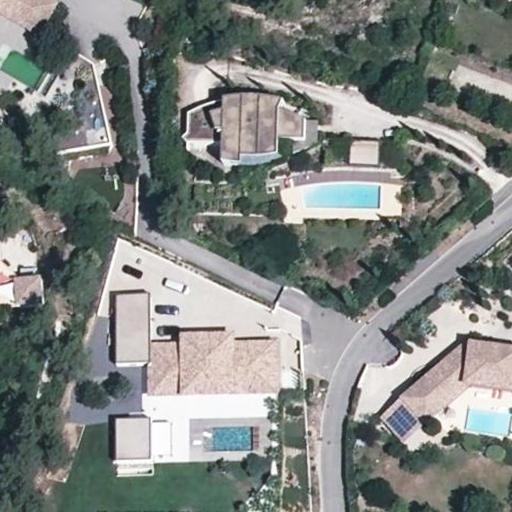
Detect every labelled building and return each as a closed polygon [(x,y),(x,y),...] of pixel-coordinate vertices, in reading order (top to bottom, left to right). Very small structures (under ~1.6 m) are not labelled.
[(21,8),(47,24),(59,4),(52,0),(0,0),(0,11),(14,20),(21,8)] [(40,36),(47,24),(21,8),(14,20),(40,36)] [(190,134),(185,139),(190,144),(226,146),(226,165),(246,169),(246,161),(262,161),(282,159),(282,143),(298,143),(297,155),(309,150),(320,145),(320,135),(308,134),(308,124),(296,117),(283,113),(286,104),(256,99),(247,99),(227,102),(219,103),(205,108),(190,114),(190,134)] [(315,124),(308,124),(308,134),(320,135),(320,124),(315,124)] [(380,144),(353,143),(353,165),(379,166),(380,144)] [(47,277),(22,278),(23,303),(48,302),(47,277)] [(155,397),(283,396),(282,343),(240,344),(240,337),(185,338),(185,345),(153,345),(153,295),(119,295),(119,366),(155,365),(155,397)] [(471,344),(452,359),(458,366),(473,353),(474,347),(471,344)] [(511,349),(474,347),(473,353),(458,366),(452,359),(405,400),(427,425),(448,406),(442,399),(468,377),(471,381),(511,384),(511,349)] [(442,399),(448,406),(469,389),(511,391),(511,384),(471,381),(468,377),(442,399)] [(405,444),(427,425),(405,400),(384,420),(405,444)] [(156,421),(120,422),(121,462),(157,461),(156,425),(156,421)] [(172,424),(156,425),(157,461),(157,464),(173,464),(172,424)]
